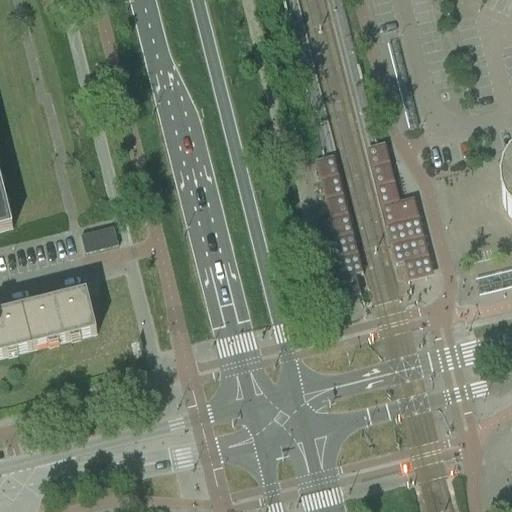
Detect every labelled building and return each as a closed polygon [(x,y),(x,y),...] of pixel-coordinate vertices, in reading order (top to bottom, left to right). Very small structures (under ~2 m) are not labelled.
[(388,145),(367,150),(394,266),(404,264),(408,283),(434,278),(417,200),(401,203),(388,145)] [(511,167),(510,169),(503,180),(500,193),(501,206),(506,218),(511,224),(511,167)] [(0,181),(0,234),(13,231),(0,181)] [(85,257),(118,249),(114,230),(80,239),(85,257)] [(363,277),(356,250),(353,237),(338,241),(327,243),(337,283),(363,277)] [(87,297),(50,307),(24,313),(34,353),(97,337),(88,299),(87,297)] [(24,313),(0,319),(0,361),(34,353),(24,313)]
